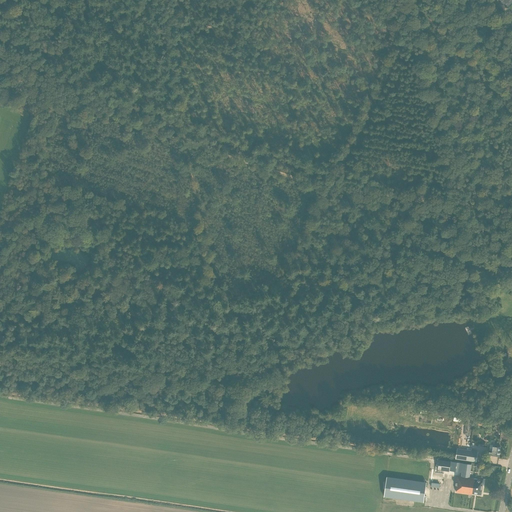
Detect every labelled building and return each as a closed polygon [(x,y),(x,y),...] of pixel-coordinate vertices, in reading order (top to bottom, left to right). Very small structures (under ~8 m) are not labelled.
[(466,416),(464,434),(470,435),(472,417),(466,416)] [(501,446),(493,445),(492,450),(490,450),(489,455),(499,456),(501,446)] [(477,451),(458,449),(456,458),(476,461),(477,451)] [(481,495),(483,480),(477,479),(477,478),(470,477),(471,464),(439,459),(438,469),(450,471),(450,470),(462,472),(462,476),(457,475),(455,487),(457,488),(456,492),(472,494),(472,493),(481,495)] [(427,481),(387,476),(384,496),(424,502),(427,481)] [(431,490),(441,491),(441,483),(442,483),(442,477),(432,477),(431,490)]
